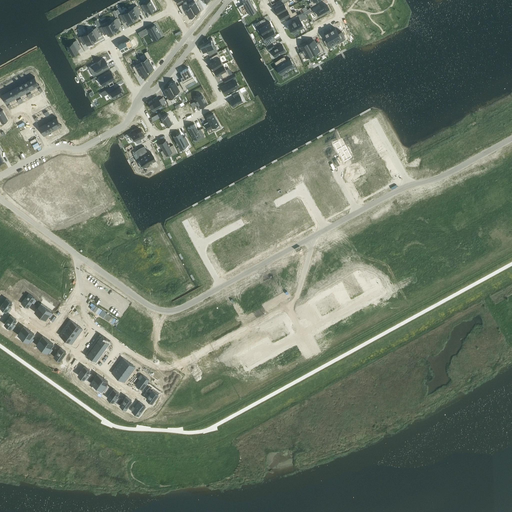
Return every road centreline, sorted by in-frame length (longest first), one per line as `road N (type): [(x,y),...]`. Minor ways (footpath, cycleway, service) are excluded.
road 1 (residential): [(138,100),(155,135),(224,101),(192,45)]
road 2 (residential): [(124,348),(156,367),(181,365),(282,308)]
road 3 (tertiary): [(221,287),(154,311),(75,253)]
